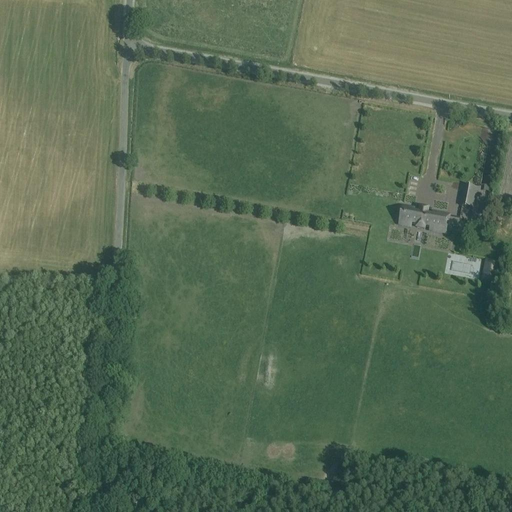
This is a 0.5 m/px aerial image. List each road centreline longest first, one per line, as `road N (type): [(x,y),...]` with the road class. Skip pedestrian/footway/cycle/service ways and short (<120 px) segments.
road 1 (unclassified): [(93,511),(127,44)]
road 2 (unclassified): [(511,116),(127,44)]
